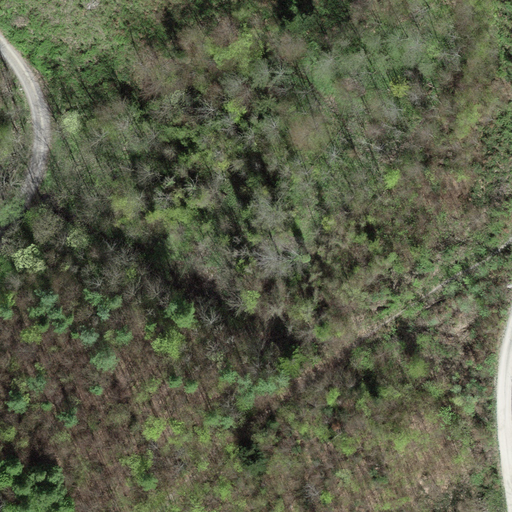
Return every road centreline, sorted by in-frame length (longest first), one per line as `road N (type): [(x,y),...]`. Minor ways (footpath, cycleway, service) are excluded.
road 1 (track): [(156,511),(256,415),(400,306),(511,240)]
road 2 (track): [(0,237),(35,189),(47,129),(0,44)]
road 3 (track): [(511,328),(498,428),(511,488)]
